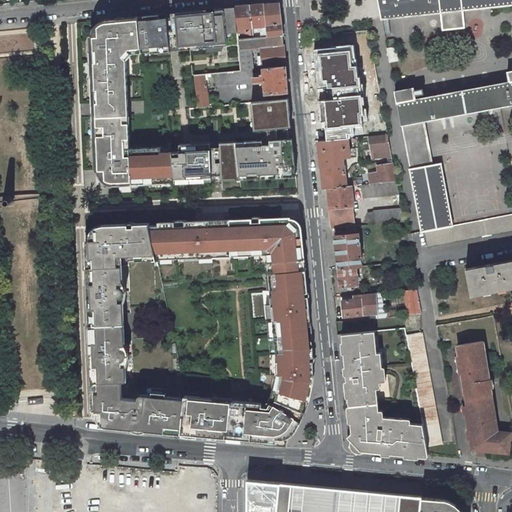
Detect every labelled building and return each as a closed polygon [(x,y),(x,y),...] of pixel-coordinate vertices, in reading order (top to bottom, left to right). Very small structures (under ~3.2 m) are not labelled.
[(395,91),(401,125),(410,123),(409,115),(422,112),(423,121),(501,106),(511,104),(511,0),(377,0),(381,18),(441,12),(443,30),(464,28),(462,9),(511,4),(511,71),(508,72),(510,82),(415,100),(413,88),(395,91)] [(267,36),(282,35),(279,3),(264,4),(266,26),(267,36)] [(252,27),(266,26),(264,4),(250,6),(252,27)] [(237,31),(237,32),(245,32),(244,28),(252,27),(250,6),(235,7),(237,31)] [(158,14),(138,16),(141,49),(150,48),(150,54),(170,52),(169,46),(177,46),(189,44),(190,50),(226,46),(225,34),(237,32),(237,31),(235,7),(224,8),(225,16),(214,17),(213,9),(171,13),(171,21),(159,22),(158,14)] [(224,8),(213,9),(214,17),(225,16),(224,8)] [(171,13),(158,14),(159,22),(171,21),(171,13)] [(162,179),(175,178),(172,153),(161,153),(161,147),(130,148),(125,149),(124,138),(130,138),(129,123),(124,123),(124,116),(129,116),(127,59),(123,56),(130,49),(132,55),(141,54),(141,49),(138,16),(105,20),(102,22),(99,23),(100,36),(94,36),(91,37),(92,50),(95,50),(95,62),(96,75),(92,75),(93,103),(97,103),(97,116),(94,116),(94,117),(97,117),(98,128),(94,128),(94,135),(98,135),(98,149),(95,149),(96,169),(99,169),(106,169),(106,182),(110,184),(112,184),(162,182),(162,179)] [(267,36),(266,26),(252,27),(253,38),(267,36)] [(34,32),(0,33),(0,53),(35,52),(34,32)] [(261,50),(263,69),(286,66),(282,35),(267,36),(253,38),(238,39),(241,71),(253,70),(253,69),(251,48),(259,48),(261,47),(261,50)] [(353,57),(351,43),(314,47),(317,86),(327,85),(329,97),(319,98),(321,121),(325,121),(327,140),(348,138),(346,123),(360,122),(359,110),(361,110),(357,77),(356,77),(354,57),(353,57)] [(389,61),(397,60),(395,48),(387,49),(389,61)] [(127,59),(132,55),(130,49),(123,56),(127,59)] [(264,74),(261,75),(261,76),(264,75),(264,82),(265,94),(288,92),(286,66),(263,69),(264,74)] [(241,71),(215,73),(216,86),(254,83),(253,76),(256,76),(256,72),(253,73),(253,70),(241,71)] [(204,75),(194,76),(198,108),(209,107),(205,79),(208,79),(207,75),(204,75)] [(221,148),(222,176),(240,175),(240,179),(249,179),(249,174),(267,173),(267,178),(292,177),(291,171),(296,170),(294,152),(291,152),(291,148),(292,148),(291,140),(289,140),(289,128),(286,128),(285,117),(290,116),(289,99),(251,102),(253,119),(258,119),(259,130),(257,131),(257,141),(258,145),(237,146),(237,142),(220,142),(221,148)] [(409,168),(432,164),(423,121),(422,112),(409,115),(410,123),(401,125),(409,168)] [(369,136),(373,159),(392,157),(388,134),(369,136)] [(336,186),(346,186),(346,181),(343,158),(350,158),(348,142),(355,142),(355,137),(348,138),(327,140),(318,141),(323,189),(327,189),(336,188),(336,186)] [(197,151),(212,151),(212,148),(211,143),(196,144),(197,151)] [(180,152),(172,153),(175,178),(212,176),(212,151),(197,151),(196,144),(180,144),(180,152)] [(221,148),(212,148),(212,151),(212,176),(213,180),(222,180),(222,176),(221,148)] [(397,181),(393,163),(377,165),(378,172),(369,174),(370,184),(397,181)] [(424,231),(452,226),(440,163),(432,164),(409,168),(421,231),(424,231)] [(370,184),(361,184),(363,198),(399,194),(397,181),(370,184)] [(327,189),(331,219),(354,217),(351,185),(346,186),(336,186),(336,188),(327,189)] [(368,224),(405,221),(402,208),(374,210),(374,212),(367,213),(368,224)] [(424,231),(427,246),(511,229),(511,214),(452,226),(424,231)] [(354,217),(331,219),(331,226),(355,224),(354,217)] [(161,226),(151,226),(157,254),(178,253),(178,258),(200,257),(200,253),(216,253),(216,257),(231,256),(231,252),(251,251),(251,255),(267,255),(274,255),(275,261),(268,262),(269,273),(298,270),(305,269),(301,227),(291,228),(290,219),(290,218),(262,219),(262,222),(252,223),(252,220),(187,222),(187,225),(175,226),(175,222),(160,223),(161,226)] [(290,219),(291,228),(301,227),(299,224),(297,222),(293,220),(290,219)] [(90,300),(88,300),(89,315),(124,314),(123,301),(119,301),(119,295),(121,295),(121,294),(122,293),(123,292),(123,291),(122,289),(121,288),(120,288),(119,288),(118,281),(122,281),(122,265),(118,265),(117,255),(121,255),(136,255),(157,254),(151,226),(150,223),(134,224),(134,227),(129,227),(129,224),(101,225),(98,225),(98,240),(86,241),(88,292),(90,292),(90,300)] [(98,240),(98,225),(97,226),(93,228),(90,230),(88,233),(87,237),(86,241),(98,240)] [(335,234),(339,268),(356,266),(362,265),(358,232),(356,232),(335,234)] [(511,260),(494,264),(494,263),(490,264),(476,267),(476,266),(466,268),(471,295),(484,293),(484,292),(511,287),(511,260)] [(363,273),(371,271),(371,273),(382,272),(381,267),(381,263),(362,265),(363,273)] [(339,268),(341,288),(358,286),(356,266),(339,268)] [(307,284),(305,269),(298,270),(299,284),(307,284)] [(298,270),(269,273),(271,290),(270,291),(276,353),(276,374),(281,375),(277,391),(272,390),(271,394),(267,401),(264,406),(262,406),(262,403),(184,395),(184,398),(182,421),(181,433),(287,443),(287,437),(292,434),(295,431),(299,425),(303,416),(305,412),(302,410),(306,399),(309,400),(311,392),(313,384),(314,375),(314,361),(312,361),(312,356),(314,356),(313,346),(312,346),(310,319),(310,320),(308,297),(306,297),(306,292),(307,292),(307,284),(299,284),(298,270)] [(409,315),(422,314),(417,289),(404,290),(409,315)] [(371,318),(386,317),(385,311),(385,303),(382,304),(381,293),(376,294),(377,304),(372,312),(370,312),(371,318)] [(353,296),(354,300),(342,301),(344,317),(346,316),(347,321),(371,318),(370,312),(372,312),(377,304),(376,294),(353,296)] [(125,333),(124,314),(89,315),(90,334),(125,333)] [(377,352),(375,331),(344,333),(346,351),(343,352),(345,366),(350,365),(351,374),(349,374),(347,375),(346,376),(346,378),(347,390),(350,390),(353,421),(350,421),(352,441),(361,450),(383,453),(384,446),(389,447),(390,449),(390,450),(391,451),(392,452),(393,453),(395,454),(410,455),(412,451),(407,421),(403,421),(403,417),(379,415),(376,382),(382,381),(380,368),(382,368),(381,352),(377,352)] [(442,443),(421,332),(406,335),(422,423),(426,444),(427,446),(442,443)] [(91,357),(92,382),(122,381),(127,381),(126,365),(122,365),(122,359),(123,358),(124,358),(125,356),(125,355),(125,353),(124,352),(123,351),(121,351),(121,345),(125,345),(125,333),(90,334),(91,350),(92,350),(93,357),(91,357)] [(509,444),(510,433),(497,431),(482,341),(457,345),(462,371),(463,371),(465,381),(463,382),(467,405),(465,406),(472,449),(477,449),(477,448),(486,449),(486,450),(505,452),(506,443),(509,444)] [(276,374),(272,390),(277,391),(281,375),(276,374)] [(122,381),(92,382),(93,409),(94,414),(96,418),(99,422),(103,425),(106,426),(108,426),(133,428),(133,427),(145,428),(145,429),(165,431),(166,420),(182,421),(184,398),(141,394),(139,395),(138,396),(138,398),(123,397),(122,381)] [(181,433),(182,421),(166,420),(165,431),(181,433)] [(427,446),(426,444),(414,445),(410,422),(407,421),(412,451),(428,453),(427,446)] [(414,445),(426,444),(422,423),(410,422),(414,445)] [(140,472),(141,491),(166,490),(165,471),(140,472)] [(248,480),(247,511),(420,511),(422,495),(248,480)] [(446,497),(422,495),(420,511),(460,511),(458,509),(454,505),(445,501),(446,497)] [(452,499),(446,497),(445,501),(454,505),(458,509),(460,511),(464,511),(461,507),(457,502),(452,499)]
